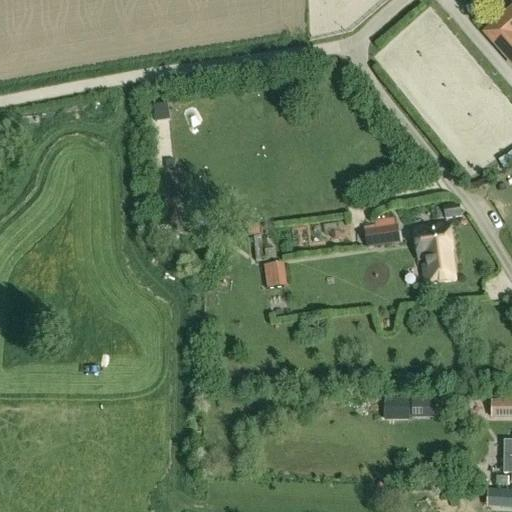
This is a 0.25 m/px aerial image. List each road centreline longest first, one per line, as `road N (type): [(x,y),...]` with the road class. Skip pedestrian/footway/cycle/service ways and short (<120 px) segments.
road 1 (unclassified): [(0,104),(352,45)]
road 2 (unclassified): [(511,282),(473,214),(361,70),(352,45)]
